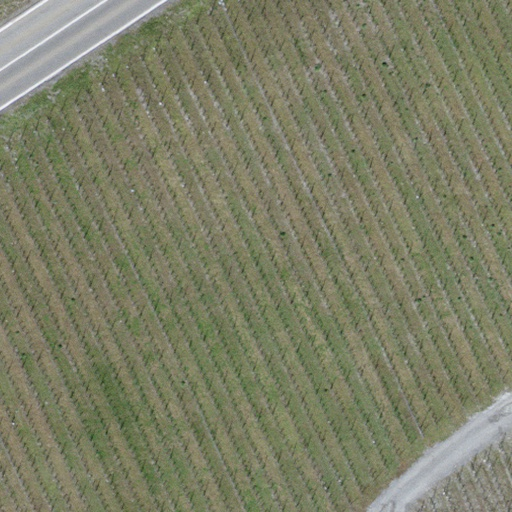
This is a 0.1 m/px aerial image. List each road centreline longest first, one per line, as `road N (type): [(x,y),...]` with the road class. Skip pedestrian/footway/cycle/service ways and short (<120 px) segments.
road 1 (track): [(392,511),(458,432),(511,403)]
road 2 (primary): [(106,0),(0,70)]
